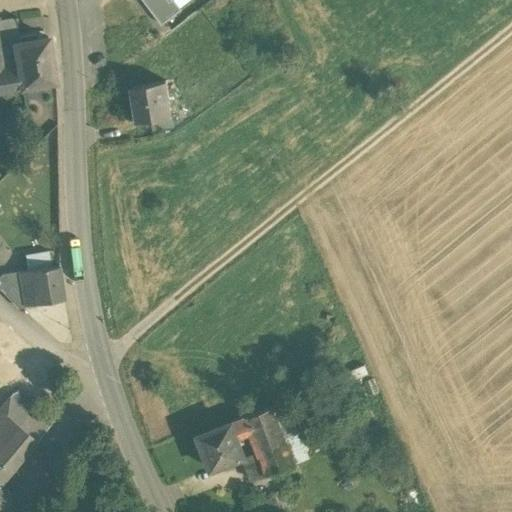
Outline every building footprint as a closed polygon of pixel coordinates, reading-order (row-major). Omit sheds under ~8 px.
[(143,0),(162,25),(182,9),(175,0),(143,0)] [(0,21),(0,46),(14,45),(20,44),(18,36),(15,19),(0,21)] [(3,73),(0,73),(0,90),(55,81),(47,38),(37,39),(36,32),(18,36),(20,44),(14,45),(18,70),(3,73)] [(14,45),(0,46),(0,53),(3,73),(18,70),(14,45)] [(166,81),(130,87),(136,122),(152,119),(154,129),(173,126),(171,116),(166,81)] [(58,265),(30,269),(36,303),(63,299),(58,265)] [(30,269),(19,271),(25,305),(26,304),(36,303),(30,269)] [(19,271),(2,274),(0,275),(0,287),(20,307),(21,306),(26,305),(26,304),(25,305),(19,271)] [(350,383),(357,399),(368,394),(362,378),(350,383)] [(49,422),(13,392),(0,407),(0,408),(35,438),(49,422)] [(272,407),(248,416),(253,431),(270,472),(293,463),(272,407)] [(35,438),(0,408),(0,465),(9,471),(36,439),(35,438)] [(248,416),(198,435),(211,469),(245,456),(237,437),(253,431),(248,416)] [(0,465),(0,511),(13,496),(0,484),(0,481),(9,471),(0,465)] [(360,486),(350,470),(332,480),(342,496),(360,486)] [(282,511),(276,494),(263,499),(267,511),(282,511)]
